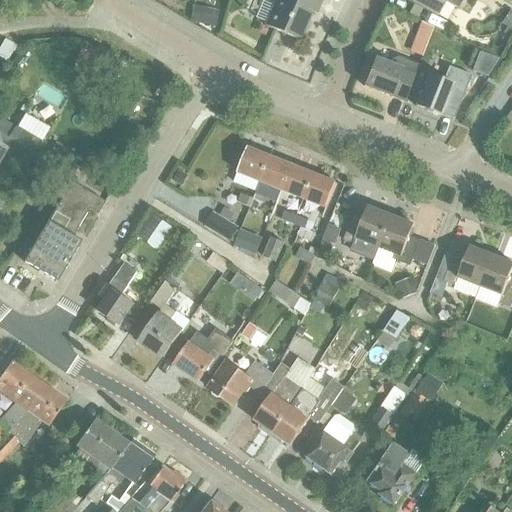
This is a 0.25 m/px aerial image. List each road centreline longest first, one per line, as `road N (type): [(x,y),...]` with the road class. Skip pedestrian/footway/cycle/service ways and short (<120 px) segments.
road 1 (residential): [(39,342),(215,69)]
road 2 (tertiary): [(296,511),(39,342)]
road 3 (residential): [(511,190),(324,119)]
road 4 (residential): [(324,119),(372,0)]
road 5 (residential): [(215,69),(112,0)]
